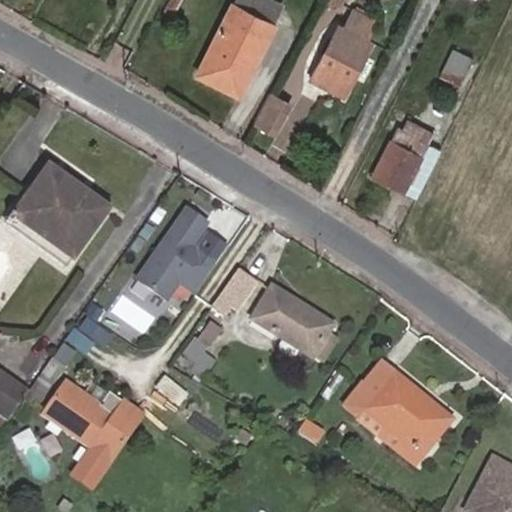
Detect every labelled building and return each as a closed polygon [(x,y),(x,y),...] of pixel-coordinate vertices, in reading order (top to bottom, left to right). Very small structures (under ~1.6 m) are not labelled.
[(175,15),(182,0),(170,0),(165,10),(175,15)] [(276,23),(235,2),(200,71),(240,92),(276,23)] [(344,26),(361,35),(366,37),(376,19),(353,7),(344,26)] [(345,89),(371,40),(366,37),(361,35),(344,26),(340,24),(312,77),(324,84),(327,80),(345,89)] [(460,85),(474,58),(453,48),(440,75),(460,85)] [(286,100),(270,92),(256,119),(271,127),(286,100)] [(430,144),(436,133),(409,119),(404,127),(402,127),(376,175),(415,195),(438,148),(430,144)] [(59,168),(54,175),(107,214),(113,206),(59,168)] [(107,214),(54,175),(47,171),(7,227),(67,270),(107,214)] [(186,208),(137,280),(157,293),(167,300),(179,282),(196,294),(217,263),(191,245),(207,222),(186,208)] [(256,283),(237,269),(218,297),(237,311),(256,283)] [(311,357),(332,325),(272,288),(252,320),(311,357)] [(72,328),(63,342),(86,356),(94,342),(72,328)] [(194,338),(187,347),(196,352),(187,365),(204,378),(216,361),(203,353),(207,348),(194,338)] [(187,365),(196,352),(187,347),(178,359),(187,365)] [(36,380),(47,388),(64,365),(52,356),(36,380)] [(344,404),(358,417),(364,409),(420,456),(446,425),(417,401),(422,395),(381,363),(365,383),(363,381),(344,404)] [(164,375),(154,389),(176,405),(186,391),(164,375)] [(0,419),(5,423),(22,399),(24,396),(0,378),(0,419)] [(24,396),(22,399),(33,407),(47,388),(36,380),(24,396)] [(108,460),(140,414),(109,392),(100,405),(68,383),(45,415),(108,460)] [(451,419),(422,395),(417,401),(446,425),(451,419)] [(243,439),(254,422),(237,409),(225,427),(243,439)] [(364,409),(358,417),(414,464),(420,456),(364,409)] [(306,420),(298,434),(317,445),(325,432),(306,420)] [(53,433),(40,441),(49,458),(63,451),(53,433)] [(511,511),(511,470),(492,460),(470,501),(490,511),(511,511)]
